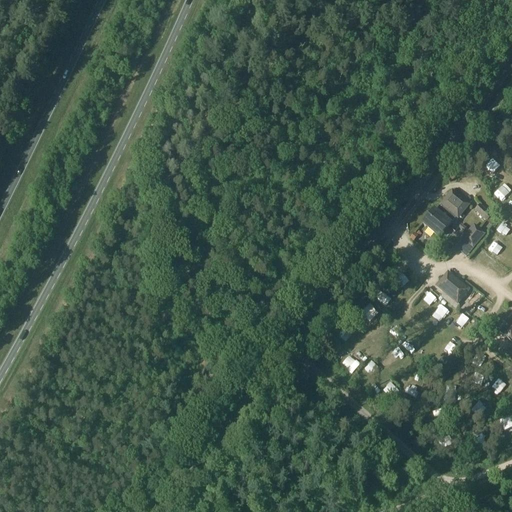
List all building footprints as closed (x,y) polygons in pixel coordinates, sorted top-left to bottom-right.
[(450,230),(449,229),(461,214),(463,215),(470,207),(453,192),(436,212),(435,211),(423,224),(435,234),(440,238),(443,236),(444,237),(450,230)] [(473,212),(486,224),(491,218),(479,206),(473,212)] [(473,228),(461,243),(459,246),(470,255),(485,236),(473,228)] [(457,306),(470,291),(447,272),(435,287),(457,306)] [(511,316),(498,334),(511,344),(511,343),(511,316)]
